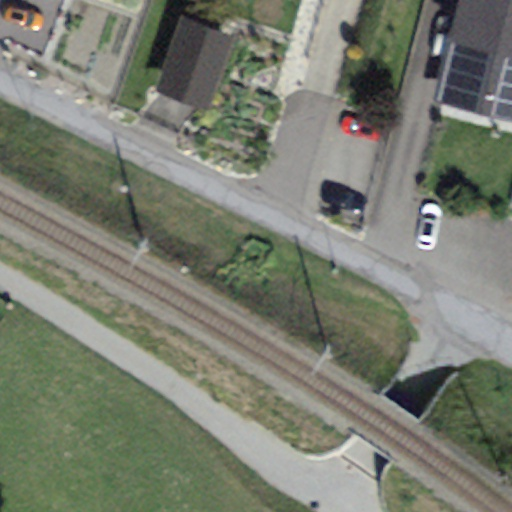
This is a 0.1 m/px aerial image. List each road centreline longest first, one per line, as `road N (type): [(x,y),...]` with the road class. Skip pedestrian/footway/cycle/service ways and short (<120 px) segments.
road 1 (residential): [(457,315),(0,91)]
road 2 (unclassified): [(334,494),(0,280)]
road 3 (unclassified): [(334,494),(457,315)]
